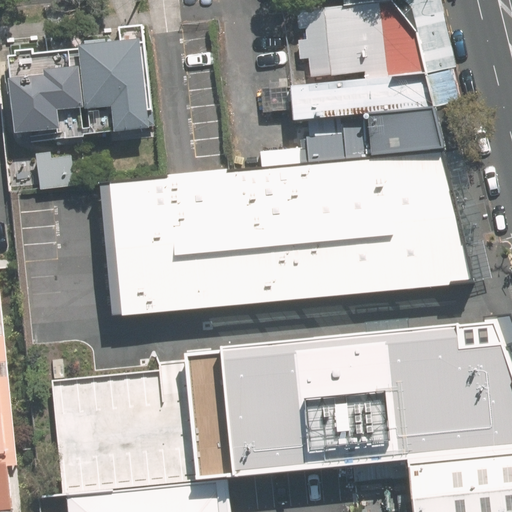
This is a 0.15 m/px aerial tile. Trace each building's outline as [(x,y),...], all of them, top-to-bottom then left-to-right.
[(369,76),(428,71),(417,27),(395,0),(391,0),(298,10),(303,54),(310,53),(313,72),(367,67),(369,76)] [(151,130),(143,26),(120,27),(120,41),(82,43),(82,49),(84,67),(87,107),(114,105),(116,132),(151,130)] [(13,54),(18,134),(61,131),(59,109),(87,107),(84,67),(82,49),(13,54)] [(376,158),(447,151),(428,71),(369,76),(301,83),(292,84),(297,124),(370,117),(376,158)] [(54,149),(37,149),(39,190),(79,189),(78,157),(55,158),(54,149)] [(376,158),(117,183),(129,317),(481,285),(447,151),(376,158)] [(0,451),(22,449),(0,281),(0,451)] [(429,449),(511,440),(511,400),(486,327),(232,350),(243,476),(429,449)] [(511,511),(511,440),(429,449),(434,511),(511,511)] [(9,462),(0,463),(0,511),(14,509),(9,462)] [(225,511),(222,478),(76,493),(77,511),(225,511)]
